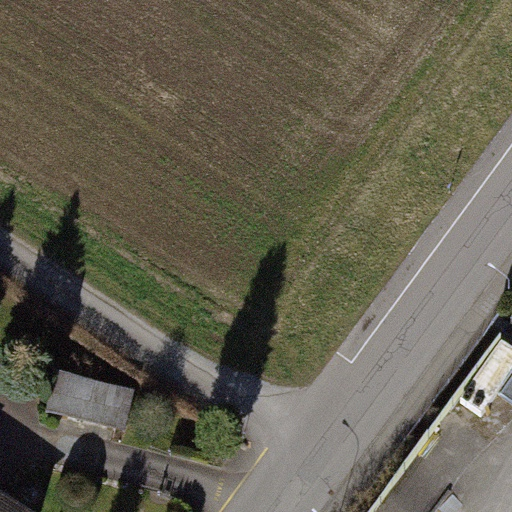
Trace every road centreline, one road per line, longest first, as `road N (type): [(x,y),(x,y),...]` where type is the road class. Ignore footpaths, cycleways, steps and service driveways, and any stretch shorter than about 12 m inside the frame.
road 1 (track): [(0,252),(325,458)]
road 2 (residential): [(289,505),(511,204)]
road 3 (residential): [(289,505),(20,438),(0,426)]
